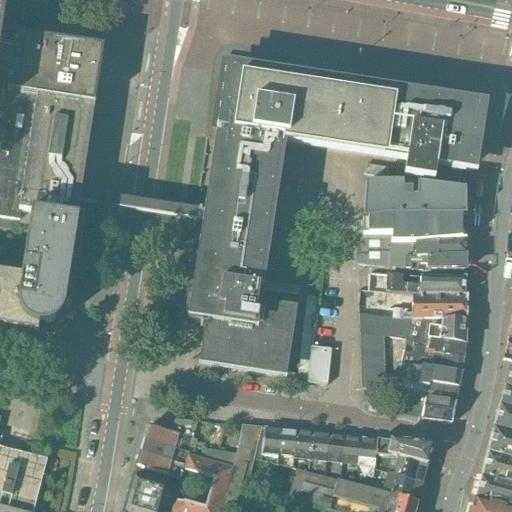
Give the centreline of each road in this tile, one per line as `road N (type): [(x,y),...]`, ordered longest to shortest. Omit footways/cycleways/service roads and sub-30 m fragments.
road 1 (tertiary): [(175,0),(118,386)]
road 2 (tertiary): [(448,511),(492,362),(511,176)]
road 3 (residential): [(336,420),(348,269),(343,154)]
road 4 (residential): [(336,420),(118,386)]
road 5 (tertiary): [(118,386),(96,511)]
